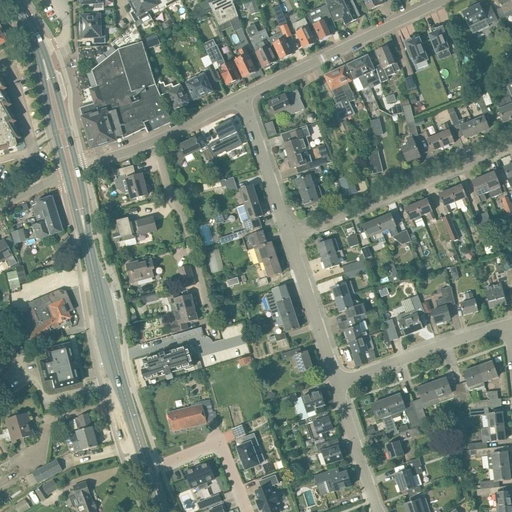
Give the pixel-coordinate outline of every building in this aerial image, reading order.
[(103,0),(80,0),(81,5),(92,4),(92,10),(104,9),(103,0)] [(128,0),(133,8),(134,10),(129,13),(135,23),(135,24),(136,24),(137,27),(152,19),(150,15),(148,12),(141,0),(128,0)] [(165,7),(160,0),(141,0),(148,12),(157,6),(159,10),(165,7)] [(160,0),(165,7),(166,9),(174,4),(181,1),(180,0),(160,0)] [(217,0),(209,4),(219,26),(221,25),(232,20),(239,17),(233,2),(232,0),(217,0)] [(255,0),(244,0),(242,1),(245,9),(257,5),(255,0)] [(335,3),(328,6),(335,21),(342,18),(346,25),(361,17),(353,0),(340,0),(337,2),(336,2),(335,3)] [(363,0),(369,11),(385,3),(384,0),(363,0)] [(501,8),(496,10),(500,19),(502,22),(507,19),(507,18),(511,15),(511,1),(511,0),(497,0),(498,0),(501,8)] [(197,13),(204,10),(200,3),(194,7),(197,13)] [(479,5),(463,13),(473,34),(488,26),(488,25),(498,20),(491,7),(482,11),(479,5)] [(280,6),(273,9),(280,27),(287,25),(280,6)] [(321,8),(308,14),(310,18),(321,41),(322,40),(322,41),(327,39),(327,38),(333,35),(326,20),(332,17),(326,6),(321,8)] [(79,28),(101,27),(101,16),(105,16),(104,9),(92,10),(92,15),(81,16),(81,21),(80,23),(80,25),(79,27),(79,28)] [(310,46),(316,43),(307,23),(305,19),(293,24),(297,33),(304,49),(305,48),(306,49),(310,47),(310,46)] [(265,29),(258,33),(255,25),(248,27),(247,31),(251,39),(253,38),(254,41),(252,43),(263,68),(264,68),(265,69),(270,67),(270,65),(276,62),(270,47),(272,46),(272,45),(269,38),(265,29)] [(101,27),(79,28),(80,29),(80,30),(80,31),(81,32),(81,33),(82,34),(82,39),(91,39),(94,38),(94,44),(106,44),(105,26),(101,27)] [(446,42),(448,41),(442,28),(432,32),(433,35),(430,36),(437,54),(449,49),(446,42)] [(282,59),(282,60),(287,58),(287,57),(293,54),(285,38),(282,32),(280,33),(269,38),(272,45),(274,44),(281,60),(282,59)] [(147,49),(152,47),(149,38),(144,40),(147,49)] [(415,65),(422,62),(427,60),(419,40),(416,41),(415,38),(404,42),(411,60),(412,59),(415,65)] [(162,96),(157,85),(143,42),(119,50),(118,50),(101,63),(92,71),(98,87),(90,90),(95,104),(80,109),(83,118),(92,148),(116,141),(115,139),(123,136),(124,139),(146,129),(148,133),(149,133),(144,124),(149,122),(153,131),(172,122),(168,113),(167,114),(161,96),(162,96)] [(216,46),(206,50),(213,65),(217,63),(219,68),(227,85),(228,85),(233,82),(234,83),(239,81),(238,80),(240,79),(232,63),(226,65),(223,60),(217,45),(216,46)] [(378,51),(376,52),(381,65),(376,67),(378,73),(381,83),(388,80),(387,77),(395,74),(395,73),(400,71),(389,46),(383,49),(382,48),(378,49),(378,51)] [(250,74),(256,71),(244,48),(239,51),(242,57),(235,60),(243,77),(245,77),(245,78),(250,76),(250,74)] [(467,54),(462,56),(464,64),(470,62),(467,54)] [(368,56),(358,61),(369,87),(370,86),(371,89),(381,84),(381,83),(378,73),(375,74),(374,71),(375,71),(372,66),(368,58),(368,56)] [(364,89),(369,87),(358,61),(348,66),(355,80),(354,82),(358,92),(364,89)] [(220,81),(216,71),(215,70),(213,65),(207,68),(210,74),(214,83),(220,81)] [(335,72),(350,102),(355,100),(348,84),(352,82),(345,67),(335,72)] [(335,72),(325,76),(335,97),(333,98),(336,104),(341,102),(345,111),(338,114),(346,131),(350,129),(345,120),(349,118),(355,115),(350,102),(335,72)] [(205,75),(187,84),(194,101),(196,100),(196,101),(201,99),(201,98),(213,92),(205,75)] [(404,79),(408,91),(416,88),(412,77),(404,79)] [(19,139),(18,137),(11,125),(15,123),(6,108),(10,106),(1,92),(5,89),(0,80),(0,151),(15,148),(14,142),(19,139)] [(164,83),(157,85),(162,96),(168,93),(175,109),(182,106),(183,107),(188,105),(187,104),(188,103),(181,87),(180,85),(174,87),(172,84),(166,87),(164,83)] [(274,115),(282,111),(283,111),(291,115),(305,109),(300,98),(301,98),(298,90),(285,96),(285,95),(269,103),(274,115)] [(484,95),(484,94),(482,95),(484,100),(486,106),(492,104),(488,93),(484,95)] [(396,101),(394,95),(386,97),(388,103),(396,101)] [(418,103),(415,96),(409,98),(412,105),(418,103)] [(472,100),(474,104),(478,103),(484,100),(482,96),(472,100)] [(511,120),(511,119),(511,102),(510,97),(496,103),(500,110),(499,111),(503,123),(510,120),(511,121),(511,120)] [(403,107),(409,105),(407,99),(400,101),(401,107),(403,107)] [(484,100),(478,103),(483,115),(489,113),(486,106),(484,100)] [(415,122),(412,111),(411,105),(409,105),(403,107),(407,124),(409,130),(416,127),(414,122),(415,122)] [(472,122),(466,124),(464,119),(459,121),(453,108),(447,110),(451,118),(451,119),(454,127),(459,125),(465,139),(477,134),(472,122)] [(447,109),(437,113),(441,123),(451,119),(451,118),(447,110),(447,109)] [(316,117),(316,116),(315,115),(314,115),(314,114),(313,114),(312,114),(311,114),(310,114),(310,115),(309,115),(308,115),(308,116),(308,117),(307,117),(307,118),(307,119),(307,120),(308,121),(308,122),(309,122),(309,123),(310,123),(311,123),(311,124),(312,124),(313,124),(313,123),(314,123),(315,123),(315,122),(316,122),(316,121),(317,120),(317,119),(317,118),(317,117),(316,117)] [(477,134),(489,129),(484,117),(472,122),(477,134)] [(380,119),(371,121),(375,137),(383,135),(380,119)] [(423,119),(415,122),(414,122),(416,127),(425,124),(423,119)] [(220,140),(207,146),(208,149),(212,158),(226,151),(227,151),(227,152),(242,144),(237,133),(231,121),(215,129),(220,140)] [(443,148),(455,143),(447,123),(441,126),(444,133),(438,135),(443,148)] [(306,151),(311,149),(307,138),(310,136),(308,128),(291,134),(293,141),(284,144),(288,156),(306,150),(306,151)] [(428,131),(424,133),(431,152),(443,148),(438,135),(431,138),(428,131)] [(407,162),(420,157),(412,136),(406,139),(408,145),(401,148),(407,162)] [(172,153),(179,168),(182,167),(185,157),(188,163),(195,159),(192,154),(201,150),(195,138),(179,146),(181,149),(172,153)] [(208,149),(202,152),(208,164),(213,161),(214,161),(213,158),(212,158),(208,149)] [(290,161),(287,162),(289,169),(292,168),(292,169),(297,168),(305,165),(306,171),(310,169),(320,166),(328,164),(327,162),(326,158),(322,159),(312,163),(307,164),(305,157),(308,156),(306,151),(306,150),(288,156),(290,161)] [(328,157),(326,151),(320,153),(322,159),(326,158),(327,162),(330,161),(329,157),(328,157)] [(378,151),(368,154),(373,175),(383,172),(378,151)] [(208,164),(205,165),(210,175),(218,171),(213,161),(208,164)] [(116,180),(114,180),(116,189),(125,195),(129,193),(131,200),(138,198),(148,195),(142,175),(136,176),(135,174),(132,175),(130,167),(133,166),(114,171),(116,178),(115,178),(116,180)] [(310,169),(312,175),(322,172),(320,166),(310,169)] [(497,196),(502,194),(500,188),(494,172),(483,177),(489,192),(492,198),(497,196)] [(300,192),(314,188),(310,176),(308,176),(296,180),(300,192)] [(355,185),(351,176),(339,180),(342,190),(355,185)] [(484,194),(489,192),(483,177),(472,181),(478,197),(479,197),(481,202),(486,200),(484,194)] [(221,181),(220,181),(221,187),(222,187),(222,188),(226,187),(228,194),(238,191),(234,178),(221,181)] [(339,180),(333,182),(336,191),(342,190),(339,180)] [(450,190),(455,203),(462,200),(465,206),(470,204),(462,185),(450,190)] [(245,205),(258,201),(253,186),(240,190),(245,205)] [(314,188),(300,192),(305,208),(324,202),(319,186),(314,188)] [(449,205),(455,203),(450,190),(439,195),(446,214),(452,212),(449,205)] [(511,215),(511,206),(511,203),(508,196),(501,199),(504,206),(508,217),(511,215)] [(51,198),(35,203),(36,206),(32,207),(36,219),(38,218),(39,220),(45,218),(45,219),(56,216),(51,198)] [(416,204),(421,216),(428,214),(431,220),(436,218),(428,199),(416,204)] [(222,245),(239,239),(263,231),(259,218),(263,216),(258,201),(245,205),(237,208),(242,223),(243,222),(246,230),(237,233),(220,239),(222,245)] [(21,213),(29,210),(26,204),(19,207),(21,213)] [(414,219),(421,216),(416,204),(404,209),(412,228),(417,226),(414,219)] [(486,226),(492,224),(487,212),(481,215),(486,226)] [(223,214),(214,216),(216,224),(225,221),(223,214)] [(395,227),(396,226),(391,214),(377,220),(382,232),(389,229),(392,237),(402,245),(411,242),(409,235),(407,230),(398,234),(395,227)] [(481,215),(472,218),(479,235),(487,232),(485,226),(486,226),(481,215)] [(32,226),(36,239),(62,232),(56,216),(45,219),(45,218),(39,220),(38,218),(36,219),(37,224),(32,226)] [(451,242),(459,239),(449,216),(442,219),(449,236),(451,242)] [(135,237),(157,231),(154,217),(132,223),(131,219),(116,222),(118,233),(114,235),(116,243),(125,241),(126,247),(137,244),(135,239),(136,238),(135,237)] [(382,232),(377,220),(362,226),(367,238),(368,237),(371,245),(378,243),(377,240),(384,237),(382,232)] [(14,245),(27,241),(23,229),(10,233),(14,245)] [(201,232),(205,245),(214,243),(210,229),(201,232)] [(263,231),(243,238),(245,246),(247,251),(254,249),(259,264),(264,262),(276,258),(272,243),(267,244),(263,232),(263,231)] [(356,235),(347,238),(350,248),(359,245),(356,235)] [(319,245),(317,245),(321,257),(340,251),(339,248),(336,239),(324,243),(322,239),(317,240),(319,245)] [(0,262),(13,255),(7,244),(0,248),(0,262)] [(365,260),(372,258),(367,246),(361,249),(365,260)] [(219,249),(206,253),(211,274),(224,271),(219,249)] [(340,265),(338,259),(344,257),(342,250),(340,251),(321,257),(325,270),(340,265)] [(476,256),(471,252),(466,258),(471,262),(476,256)] [(269,277),(282,273),(276,258),(264,262),(269,277)] [(343,266),(342,267),(344,273),(366,266),(364,261),(364,260),(359,261),(343,266)] [(126,265),(131,283),(154,277),(152,270),(154,269),(152,261),(139,264),(139,262),(126,265)] [(420,269),(415,264),(410,269),(416,274),(420,269)] [(190,266),(181,268),(186,287),(195,285),(191,270),(190,266)] [(366,266),(344,273),(346,279),(368,272),(366,266)] [(456,267),(450,269),(453,280),(459,278),(456,267)] [(502,290),(509,288),(505,270),(495,273),(498,285),(492,287),(485,288),(487,297),(490,309),(506,305),(503,292),(502,292),(502,290)] [(16,271),(6,273),(10,289),(20,287),(19,284),(16,271)] [(396,271),(389,273),(393,284),(400,281),(396,271)] [(257,281),(259,287),(268,284),(267,278),(257,281)] [(351,281),(331,288),(335,300),(350,295),(355,294),(351,281)] [(295,313),(290,298),(288,298),(287,296),(288,295),(285,286),(273,290),(274,294),(268,296),(270,304),(269,305),(274,320),(276,319),(295,313)] [(454,299),(451,287),(440,290),(443,298),(435,301),(438,309),(431,311),(432,313),(435,324),(450,320),(445,302),(454,299)] [(31,310),(21,315),(30,334),(29,335),(34,343),(59,326),(58,324),(62,322),(70,319),(71,318),(63,301),(69,298),(66,292),(59,290),(49,295),(31,303),(28,304),(31,310)] [(194,307),(191,295),(180,298),(178,291),(167,294),(172,313),(194,307)] [(463,316),(478,312),(475,299),(474,300),(472,292),(465,294),(467,302),(460,303),(463,316)] [(350,295),(335,300),(340,313),(345,311),(348,320),(366,314),(363,305),(354,300),(352,301),(350,295)] [(423,329),(419,319),(418,318),(425,315),(418,296),(410,299),(415,310),(397,316),(405,336),(423,329)] [(186,323),(198,320),(194,307),(172,313),(175,325),(170,326),(172,333),(187,329),(186,323)] [(287,333),(300,328),(295,313),(276,319),(278,326),(284,324),(287,333)] [(349,330),(346,331),(349,343),(371,336),(369,331),(367,331),(362,333),(359,323),(364,322),(362,315),(346,321),(349,330)] [(230,318),(222,321),(224,327),(232,325),(230,318)] [(72,325),(70,319),(62,322),(65,328),(72,325)] [(387,330),(391,342),(398,339),(392,320),(384,323),(387,330)] [(385,344),(391,342),(387,330),(381,332),(385,344)] [(55,335),(57,339),(64,337),(61,331),(55,335)] [(285,333),(275,336),(277,342),(287,339),(285,333)] [(357,367),(376,359),(373,349),(374,349),(370,336),(371,336),(349,343),(357,367)] [(289,346),(287,339),(277,342),(276,342),(279,349),(289,346)] [(47,350),(49,360),(41,362),(46,381),(54,380),(56,389),(80,383),(76,369),(78,368),(77,367),(75,360),(75,359),(74,359),(70,344),(50,349),(47,350)] [(145,370),(141,371),(144,381),(193,367),(187,347),(183,348),(183,345),(176,348),(176,350),(143,361),(145,370)] [(300,373),(313,369),(307,352),(302,354),(300,348),(291,351),(281,354),(283,360),(291,358),(296,374),(300,373)] [(253,363),(251,356),(238,360),(240,367),(253,363)] [(492,362),(478,368),(483,383),(484,383),(498,378),(497,377),(497,375),(500,374),(497,366),(494,367),(492,362)] [(469,392),(484,386),(478,368),(464,372),(467,382),(458,385),(465,405),(467,409),(490,407),(490,401),(489,400),(472,402),(469,392)] [(458,385),(449,388),(446,379),(432,384),(439,403),(455,398),(458,408),(465,405),(458,385)] [(423,409),(439,403),(432,384),(418,389),(421,399),(412,402),(421,426),(428,423),(423,409)] [(316,409),(325,406),(320,391),(302,398),(308,414),(316,411),(316,409)] [(490,407),(502,406),(501,399),(498,399),(497,391),(487,392),(490,400),(489,400),(490,401),(490,407)] [(276,394),(270,392),(268,398),(274,400),(276,394)] [(285,406),(285,407),(299,401),(296,393),(276,402),(278,408),(285,406)] [(412,402),(404,405),(400,395),(386,400),(393,419),(401,417),(399,412),(405,410),(411,429),(417,427),(421,426),(412,402)] [(198,405),(168,413),(173,432),(206,423),(204,415),(213,412),(210,399),(198,402),(198,405)] [(386,400),(372,405),(377,420),(382,418),(386,430),(385,430),(387,437),(398,434),(393,419),(386,400)] [(488,407),(469,409),(469,410),(470,417),(487,415),(488,428),(504,426),(502,413),(489,414),(488,407)] [(12,442),(34,435),(28,414),(6,421),(12,442)] [(77,433),(70,434),(75,452),(82,451),(84,450),(88,449),(98,447),(92,427),(92,428),(88,414),(79,417),(80,418),(75,419),(76,420),(79,431),(77,432),(77,433)] [(300,421),(297,422),(299,428),(306,425),(312,443),(315,442),(320,440),(324,439),(326,438),(324,432),(333,430),(329,418),(329,417),(314,422),(309,423),(307,418),(300,421)] [(369,435),(376,432),(374,426),(367,428),(369,435)] [(487,442),(496,441),(505,440),(504,426),(488,428),(481,429),(483,443),(469,444),(469,445),(470,451),(487,449),(487,442)] [(417,427),(411,429),(399,433),(402,441),(420,436),(417,427)] [(238,447),(237,448),(237,449),(240,456),(242,462),(245,469),(245,470),(246,471),(247,470),(246,470),(259,465),(260,465),(260,464),(259,464),(265,461),(262,455),(257,457),(253,448),(259,446),(254,434),(242,438),(245,445),(238,448),(238,447)] [(386,446),(390,460),(404,456),(399,441),(386,446)] [(325,443),(316,446),(318,453),(322,452),(326,465),(343,460),(339,447),(330,449),(328,442),(325,443)] [(507,452),(498,453),(497,448),(487,449),(470,451),(470,456),(477,455),(477,457),(487,456),(489,469),(493,468),(509,466),(507,452)] [(456,451),(450,452),(453,463),(458,461),(456,451)] [(63,471),(57,459),(49,463),(55,475),(63,471)] [(420,487),(416,488),(413,477),(423,474),(421,468),(423,468),(420,459),(407,463),(410,470),(395,475),(395,476),(396,476),(401,492),(401,493),(407,491),(409,496),(421,491),(420,487)] [(49,463),(32,472),(32,473),(25,477),(31,487),(37,484),(55,475),(49,463)] [(198,486),(200,490),(208,487),(206,483),(215,479),(208,463),(185,472),(192,489),(198,486)] [(461,471),(459,465),(452,468),(454,474),(461,471)] [(494,481),(480,482),(481,489),(481,490),(499,487),(499,482),(501,481),(510,480),(509,466),(493,468),(494,481)] [(352,486),(347,472),(337,475),(335,470),(314,477),(316,485),(317,485),(320,496),(326,495),(328,503),(337,500),(334,492),(352,486)] [(458,473),(450,476),(452,481),(460,478),(458,473)] [(264,489),(256,493),(259,500),(257,501),(260,511),(262,510),(263,511),(279,511),(276,504),(278,504),(277,499),(275,494),(273,495),(270,488),(270,487),(279,484),(275,475),(261,481),(264,489)] [(96,511),(86,483),(74,487),(75,491),(80,506),(79,507),(78,509),(79,511),(96,511)] [(42,486),(35,491),(42,502),(50,498),(42,486)] [(481,490),(477,490),(477,496),(495,494),(496,508),(511,506),(511,495),(511,492),(507,492),(503,493),(500,493),(499,487),(481,490)] [(222,502),(219,494),(209,498),(212,506),(222,502)] [(407,511),(430,511),(426,498),(420,501),(419,500),(405,505),(407,511)] [(17,511),(23,511),(30,508),(25,499),(14,506),(17,511)]
